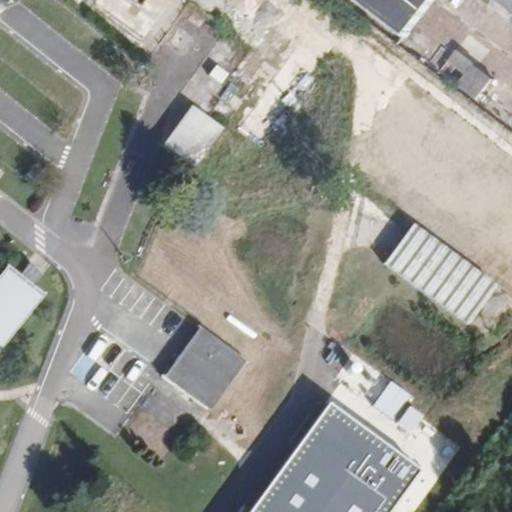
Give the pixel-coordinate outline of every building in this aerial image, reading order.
[(439,0),(363,0),(412,37),(439,0)] [(511,17),(490,0),(446,0),(408,47),(511,128),(511,17)] [(196,165),(225,130),(197,109),(170,144),(196,165)] [(413,222),(372,272),(398,294),(408,282),(462,327),(494,289),(413,222)] [(26,277),(39,286),(48,275),(36,266),(26,277)] [(0,359),(51,296),(39,286),(26,277),(17,269),(0,289),(0,359)] [(249,359),(202,325),(166,374),(213,406),(249,359)] [(390,511),(422,470),(330,403),(251,511),(390,511)]
